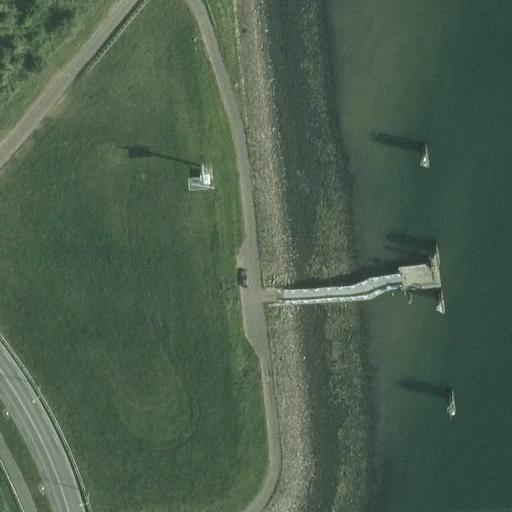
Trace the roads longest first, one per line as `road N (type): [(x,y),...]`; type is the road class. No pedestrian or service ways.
road 1 (unclassified): [(0,159),(129,0)]
road 2 (tertiary): [(74,511),(54,454),(0,367)]
